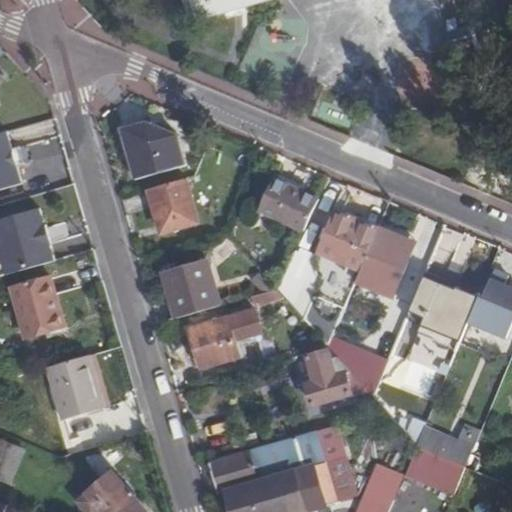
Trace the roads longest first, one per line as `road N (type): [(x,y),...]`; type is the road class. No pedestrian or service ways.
road 1 (residential): [(59,44),(511,229)]
road 2 (residential): [(193,511),(59,44)]
